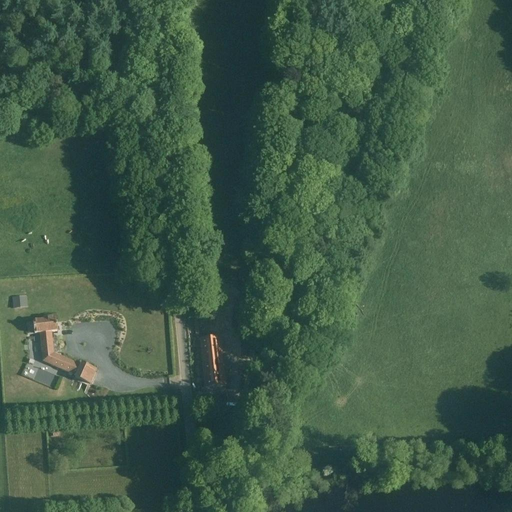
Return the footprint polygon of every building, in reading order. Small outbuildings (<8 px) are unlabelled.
[(26,297),(12,298),(12,310),(27,309),(26,303),(26,297)] [(208,309),(196,310),(197,322),(209,320),(208,309)] [(241,312),(237,329),(251,332),(255,315),(241,312)] [(43,321),(33,322),(34,336),(39,336),(42,363),(76,378),(75,380),(90,386),(96,371),(81,364),(81,366),(54,355),(52,333),(58,332),(56,317),(43,318),(43,321)] [(220,338),(199,340),(204,388),(225,386),(220,338)]
